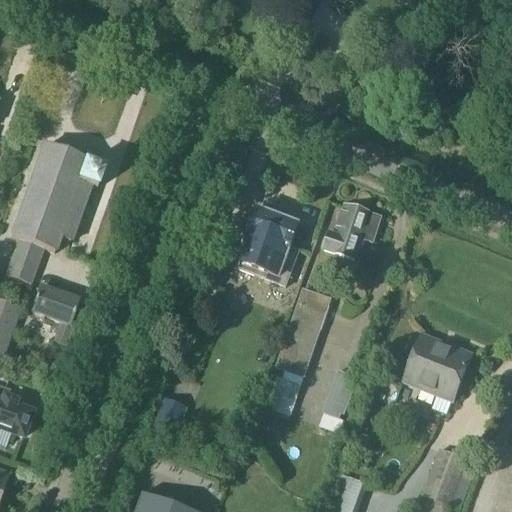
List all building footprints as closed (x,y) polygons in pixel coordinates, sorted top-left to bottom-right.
[(18,244),(6,278),(5,279),(29,288),(42,252),(54,256),(59,241),(70,245),(89,189),(96,192),(103,173),(83,165),(84,163),(43,149),(10,241),(18,244)] [(329,234),(322,254),(355,264),(360,250),(362,250),(364,243),(372,246),(380,220),(369,217),(369,215),(344,207),(334,236),(329,234)] [(235,270),(266,282),(266,283),(285,291),(294,266),(288,264),(290,259),(288,258),(299,228),(258,213),(235,270)] [(30,315),(60,326),(54,344),(65,348),(72,331),(83,335),(94,306),(67,296),(66,300),(39,291),(30,315)] [(273,378),(276,379),(265,411),(290,420),(331,302),(303,292),(273,378)] [(0,304),(0,365),(19,312),(0,304)] [(472,358),(422,338),(403,388),(452,407),(472,358)] [(392,386),(401,362),(387,357),(379,381),(392,386)] [(331,399),(328,406),(319,429),(338,436),(349,405),(344,403),(353,379),(340,374),(331,398),(331,399)] [(0,436),(24,445),(35,415),(16,408),(17,404),(7,400),(9,393),(0,389),(0,436)] [(148,431),(175,441),(186,410),(159,400),(148,431)] [(422,499),(450,509),(467,463),(439,452),(422,499)] [(177,511),(139,498),(133,511),(177,511)]
